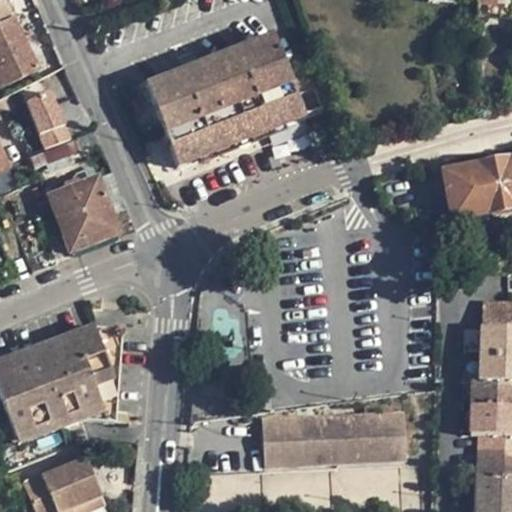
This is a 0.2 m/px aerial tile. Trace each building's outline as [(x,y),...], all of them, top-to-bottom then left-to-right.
[(4,0),(0,0),(0,88),(10,84),(38,70),(13,19),(4,0)] [(511,0),(475,0),(475,7),(475,18),(511,20),(511,0)] [(270,37),(144,87),(177,168),(301,119),(289,87),(319,77),(311,57),(282,68),(270,37)] [(38,70),(10,84),(19,103),(47,90),(38,70)] [(4,160),(0,162),(0,174),(9,170),(4,160)] [(511,163),(446,176),(455,222),(511,212),(511,163)] [(111,173),(95,180),(107,212),(124,206),(111,173)] [(64,192),(48,198),(69,254),(116,236),(107,212),(95,180),(78,187),(64,192)] [(77,182),(62,187),(64,192),(78,187),(77,182)] [(511,511),(511,304),(482,304),(479,384),(471,384),(470,438),(478,438),(475,511),(511,511)] [(0,372),(94,338),(91,329),(44,346),(0,363),(0,372)] [(111,425),(117,330),(91,329),(94,338),(0,372),(0,399),(18,448),(83,423),(111,425)] [(114,425),(121,331),(117,330),(111,425),(114,425)] [(403,413),(261,421),(263,469),(405,462),(403,413)] [(89,511),(103,506),(85,461),(22,486),(33,511),(89,511)]
